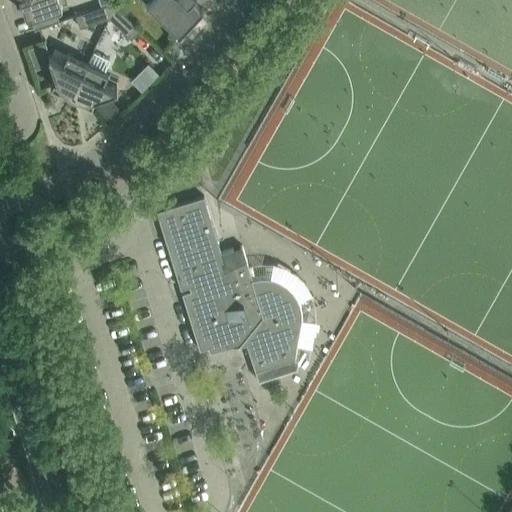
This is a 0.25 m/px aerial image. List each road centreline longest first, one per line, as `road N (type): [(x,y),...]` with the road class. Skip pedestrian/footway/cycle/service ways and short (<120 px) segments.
road 1 (residential): [(248,0),(164,96),(88,166),(0,206)]
road 2 (secondary): [(54,511),(0,330)]
